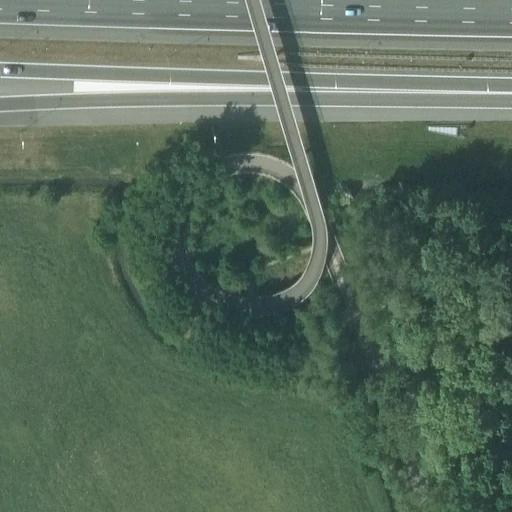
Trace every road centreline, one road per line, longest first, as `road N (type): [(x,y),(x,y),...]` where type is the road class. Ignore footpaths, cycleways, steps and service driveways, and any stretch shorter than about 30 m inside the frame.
road 1 (motorway): [(0,70),(511,90)]
road 2 (motorway): [(0,3),(511,16)]
road 3 (motorway): [(0,105),(511,97)]
road 4 (unclassified): [(425,511),(354,312)]
